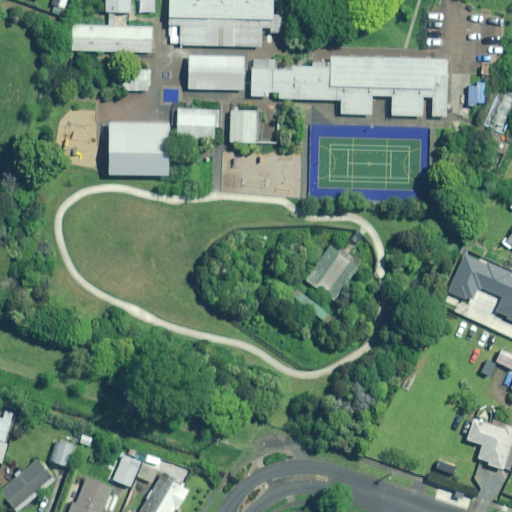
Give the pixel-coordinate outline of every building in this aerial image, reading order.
[(67,10),(70,0),(46,0),(46,4),(67,10)] [(132,0),(109,0),(109,16),(133,16),(132,0)] [(155,12),(155,0),(140,0),(141,12),(155,12)] [(272,0),(169,0),(169,27),(184,27),(183,45),(212,46),(213,27),(235,27),(234,46),(271,46),(272,0)] [(156,26),(76,25),(76,53),(156,54),(156,26)] [(244,57),(191,56),(190,90),(244,90),(244,57)] [(448,118),(449,62),(334,60),(334,68),(253,67),(252,97),(344,99),(344,117),(372,117),(372,99),(393,100),(393,117),(422,118),(423,101),(434,101),(434,118),(448,118)] [(120,91),(150,91),(150,67),(120,67),(120,91)] [(511,116),(511,91),(502,87),(485,124),(504,133),(511,116)] [(261,106),(231,105),(230,139),(260,140),(261,106)] [(224,106),(182,106),(182,139),(223,140),(224,106)] [(172,123),(111,122),(110,175),(171,176),(172,123)] [(300,198),(302,155),(224,151),(222,193),(300,198)] [(359,269),(363,263),(351,254),(358,245),(351,239),(343,250),(332,242),(329,246),(306,279),(316,287),(328,295),(336,301),(359,269)] [(297,288),(291,295),(329,326),(335,319),(297,288)] [(511,355),(501,350),(496,362),(511,369),(511,355)] [(11,422),(0,418),(0,440),(4,442),(11,422)] [(504,430),(474,420),(467,440),(483,445),(478,462),(503,470),(511,441),(511,428),(505,426),(504,430)] [(83,433),(78,442),(90,448),(95,440),(83,433)] [(74,445),(60,441),(53,462),(67,467),(74,445)] [(131,488),(142,460),(136,458),(137,453),(129,450),(126,456),(122,454),(112,481),(131,488)] [(149,464),(143,462),(138,476),(153,482),(161,463),(151,459),(149,464)] [(18,511),(55,479),(37,460),(1,493),(18,511)] [(178,468),(169,463),(140,511),(133,511),(132,511),(173,511),(176,508),(178,510),(189,491),(171,481),(178,468)] [(102,511),(112,488),(85,477),(70,511),(102,511)] [(124,508),(130,492),(122,489),(116,505),(124,508)]
